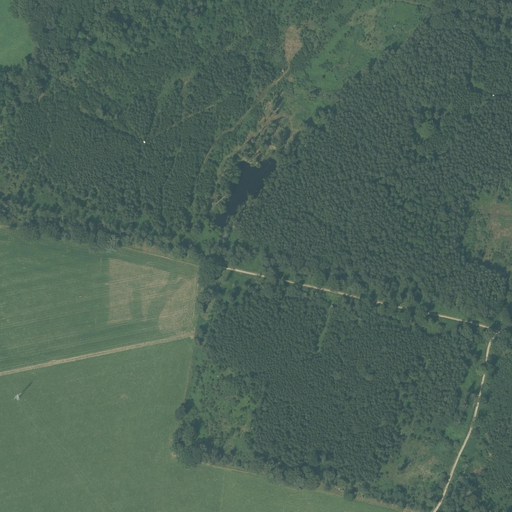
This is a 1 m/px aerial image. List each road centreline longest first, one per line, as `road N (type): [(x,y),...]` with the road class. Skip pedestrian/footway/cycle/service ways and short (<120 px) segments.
road 1 (track): [(493,330),(219,266)]
road 2 (track): [(219,266),(188,244),(28,208)]
road 3 (track): [(432,511),(468,440),(493,330)]
road 4 (track): [(426,511),(248,472)]
